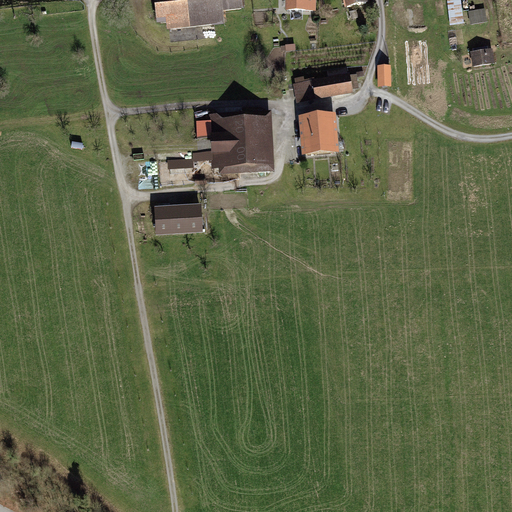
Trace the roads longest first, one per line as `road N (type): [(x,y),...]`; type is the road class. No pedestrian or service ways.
road 1 (track): [(379,0),(379,48),(367,89),(348,104),(286,113),(275,177),(129,195),(120,185),(90,0)]
road 2 (track): [(176,511),(124,192)]
road 3 (track): [(108,113),(261,101),(286,113)]
road 4 (track): [(367,89),(459,135),(511,135)]
